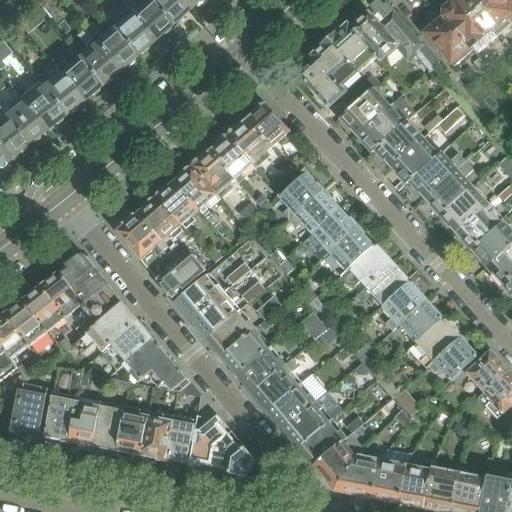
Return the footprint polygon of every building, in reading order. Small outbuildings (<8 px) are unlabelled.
[(9,19),(21,9),(14,0),(9,0),(0,8),(9,19)] [(135,4),(131,7),(125,0),(124,0),(120,3),(127,11),(126,12),(154,42),(160,36),(164,36),(168,33),(169,29),(171,27),(147,0),(146,0),(138,8),(135,4)] [(181,18),(189,11),(180,0),(147,0),(171,27),(174,24),(178,25),(182,21),(181,18)] [(203,0),(180,0),(189,11),(196,5),(200,5),(204,1),(203,0)] [(478,56),(499,39),(466,0),(466,1),(459,7),(453,7),(445,12),(445,18),(474,52),(478,56)] [(511,0),(465,0),(466,1),(466,0),(499,39),(511,27),(511,26),(508,22),(511,17),(511,0)] [(45,5),(38,11),(47,21),(53,16),(45,5)] [(392,12),(380,23),(370,11),(356,25),(358,28),(353,32),(377,58),(381,61),(395,48),(406,61),(413,54),(422,46),(410,32),(392,12)] [(146,49),(154,42),(126,12),(120,16),(123,21),(112,30),(136,58),(139,55),(142,56),(147,52),(146,49)] [(467,57),(474,52),(445,18),(425,34),(454,69),(467,58),(467,57)] [(28,19),(19,26),(27,35),(35,28),(28,19)] [(1,20),(0,20),(0,38),(10,31),(1,20)] [(112,30),(103,38),(92,24),(83,31),(118,73),(125,67),(128,67),(134,63),(133,60),(136,58),(112,30)] [(350,28),(345,28),(336,36),(337,39),(332,44),(359,74),(377,58),(353,32),(350,28)] [(111,79),(118,73),(83,31),(76,38),(84,47),(87,51),(77,60),(100,88),(103,86),(106,86),(111,82),(111,79)] [(342,89),(359,74),(332,44),(328,48),(324,46),(314,55),(316,60),(319,63),(342,89)] [(98,90),(100,88),(77,60),(67,69),(64,65),(59,68),(54,61),(50,64),(83,103),(90,97),(93,98),(98,94),(98,90)] [(484,76),(490,70),(480,60),(474,65),(484,76)] [(342,89),(319,63),(315,67),(312,64),(301,74),(301,78),(314,92),(313,93),(328,109),(346,93),(342,89)] [(76,108),(83,103),(50,64),(46,67),(52,74),(48,77),(51,81),(41,89),(65,117),(67,115),(70,115),(75,112),(76,108)] [(367,82),(373,90),(379,85),(372,77),(367,82)] [(65,117),(41,89),(37,84),(23,96),(18,89),(14,92),(13,93),(46,132),(53,126),(56,127),(61,123),(62,119),(65,117)] [(13,93),(14,92),(9,86),(5,89),(16,102),(11,106),(15,110),(5,117),(28,146),(29,145),(33,145),(39,141),(39,137),(46,132),(13,93)] [(373,90),(357,106),(352,109),(341,120),(351,130),(356,130),(361,135),(390,108),(373,90)] [(377,152),(409,122),(417,115),(401,97),(390,108),(361,135),(365,139),(363,144),(372,155),(377,152)] [(357,106),(351,99),(347,103),(348,104),(352,109),(357,106)] [(272,150),(291,134),(265,105),(263,106),(261,106),(255,111),(255,114),(252,116),(253,117),(247,122),(272,150)] [(28,146),(5,117),(0,111),(0,149),(9,161),(16,155),(19,156),(24,152),(25,148),(28,146)] [(438,127),(443,122),(438,116),(425,127),(430,134),(438,127)] [(448,118),(443,122),(438,127),(446,135),(455,126),(448,118)] [(269,153),(272,150),(247,122),(241,127),(241,126),(238,128),(236,128),(230,133),(229,135),(228,136),(258,170),(273,157),(269,153)] [(394,167),(424,139),(409,122),(377,152),(387,163),(390,163),(394,167)] [(246,181),(258,170),(228,136),(227,137),(224,137),(219,142),(218,146),(216,147),(217,148),(211,153),(236,181),(242,176),(246,181)] [(440,157),(424,139),(394,167),(399,172),(398,176),(407,186),(411,184),(440,157)] [(0,170),(1,171),(4,169),(4,165),(9,161),(0,149),(0,170)] [(230,186),(236,181),(211,153),(205,158),(204,158),(203,159),(200,159),(194,164),(193,168),(192,168),(218,197),(219,197),(223,201),(234,191),(230,186)] [(425,194),(429,198),(467,162),(460,155),(451,163),(443,154),(440,157),(411,184),(421,195),(422,194),(425,194)] [(511,168),(504,160),(498,165),(507,174),(511,168)] [(466,180),(475,171),(467,162),(429,198),(433,202),(433,207),(432,208),(442,218),(474,189),(466,180)] [(298,180),(304,175),(293,163),(288,169),(298,180)] [(222,202),(218,197),(192,168),(190,169),(188,169),(182,174),(182,177),(174,184),(199,213),(216,233),(223,227),(205,208),(207,207),(211,211),(222,202)] [(318,184),(316,186),(314,184),(314,181),(310,177),(308,177),(305,174),(304,175),(298,180),(289,189),(283,195),(278,199),(288,210),(283,215),(290,223),(293,221),(295,218),(324,191),(318,184)] [(283,195),(289,189),(277,177),(271,183),(283,195)] [(199,213),(174,184),(166,190),(163,191),(157,195),(157,198),(156,199),(182,229),(183,228),(187,232),(196,224),(192,219),(199,213)] [(499,198),(508,189),(505,184),(494,192),(499,198)] [(460,233),(490,206),(474,189),(442,218),(452,229),(452,228),(456,228),(460,233)] [(503,204),(511,196),(511,193),(508,189),(499,198),(503,204)] [(330,200),(331,199),(324,191),(295,218),(293,221),(290,223),(297,230),(302,226),(313,237),(340,211),(338,210),(338,207),(334,203),(332,203),(330,200)] [(263,212),(271,205),(263,197),(255,204),(263,212)] [(179,264),(191,254),(178,240),(184,235),(180,230),(182,229),(156,199),(154,201),(151,201),(145,206),(145,209),(137,215),(179,264)] [(261,215),(252,205),(240,216),(248,226),(261,215)] [(473,252),(505,222),(490,206),(460,233),(465,238),(463,242),(473,252)] [(352,221),(351,223),(340,211),(313,237),(330,255),(359,228),(352,221)] [(179,264),(137,215),(135,217),(134,216),(123,225),(124,227),(120,230),(119,237),(142,263),(158,282),(179,264)] [(511,247),(511,229),(505,222),(473,252),(482,263),(487,263),(491,267),(511,247)] [(364,237),(366,235),(359,228),(330,255),(347,273),(373,248),(372,246),(372,244),(368,239),(366,239),(364,237)] [(261,233),(254,239),(262,248),(269,242),(261,233)] [(217,263),(224,257),(214,247),(207,253),(217,263)] [(381,250),(378,249),(376,247),(373,248),(347,273),(342,278),(351,287),(355,288),(361,282),(367,289),(392,265),(385,257),(384,253),(381,250)] [(504,287),(511,279),(511,247),(491,267),(496,272),(495,277),(504,287)] [(279,267),(287,260),(278,250),(270,258),(279,267)] [(158,282),(173,300),(195,282),(206,273),(191,254),(179,264),(158,282)] [(124,304),(84,258),(80,257),(67,267),(68,269),(61,275),(60,275),(85,307),(82,309),(91,320),(96,327),(100,324),(124,304)] [(281,268),(287,275),(294,268),(287,262),(281,268)] [(245,265),(227,280),(233,287),(251,272),(245,265)] [(404,275),(401,274),(392,265),(367,289),(355,300),(359,305),(366,298),(369,301),(374,297),(384,308),(409,284),(408,282),(407,278),(404,275)] [(60,275),(61,275),(60,274),(59,275),(42,288),(68,321),(82,309),(85,307),(60,275)] [(225,295),(218,286),(209,275),(176,303),(186,316),(188,314),(194,321),(225,295)] [(414,287),(412,287),(409,284),(384,308),(382,309),(392,320),(386,325),(393,333),(401,326),(426,302),(419,294),(418,291),(414,287)] [(312,305),(318,300),(307,287),(300,292),(312,305)] [(49,335),(68,321),(42,288),(23,303),(49,335)] [(250,291),(242,298),(248,305),(257,298),(250,291)] [(209,339),(240,312),(225,295),(194,321),(200,329),(200,332),(204,337),(207,337),(209,339)] [(329,325),(335,319),(318,300),(312,305),(329,325)] [(438,313),(435,312),(426,302),(401,326),(393,333),(389,336),(393,341),(401,334),(403,337),(407,333),(417,344),(443,321),(441,319),(441,316),(438,313)] [(49,336),(49,335),(23,303),(5,317),(31,350),(49,336)] [(104,352),(139,322),(124,304),(100,324),(96,327),(87,335),(84,337),(74,345),(82,355),(95,344),(102,353),(104,352)] [(266,307),(257,314),(265,322),(268,319),(270,318),(273,315),(266,307)] [(224,357),(255,330),(240,312),(209,339),(210,341),(209,344),(213,349),(217,349),(224,357)] [(312,315),(301,325),(315,342),(328,331),(325,328),(313,314),(312,315)] [(0,348),(13,364),(31,350),(5,317),(4,316),(0,319),(0,348)] [(264,333),(275,324),(270,318),(268,319),(265,322),(259,327),(264,333)] [(91,320),(78,330),(84,337),(87,335),(96,327),(91,320)] [(448,325),(446,324),(443,321),(417,344),(410,351),(427,370),(460,339),(453,331),(452,328),(448,325)] [(125,363),(153,339),(139,322),(104,352),(102,353),(118,371),(126,364),(125,363)] [(321,338),(327,346),(339,337),(332,328),(321,338)] [(239,375),(271,349),(255,330),(224,357),(231,366),(230,369),(234,373),(237,374),(239,375)] [(64,339),(57,344),(65,353),(71,348),(64,339)] [(125,363),(126,364),(142,383),(148,379),(151,382),(157,389),(177,393),(202,398),(153,339),(125,363)] [(437,376),(443,371),(453,382),(478,359),(475,355),(475,353),(471,349),(469,349),(460,339),(429,367),(437,376)] [(367,345),(355,356),(360,363),(367,357),(373,352),(367,345)] [(293,361),(305,350),(301,346),(289,356),(293,361)] [(0,384),(17,371),(17,370),(13,364),(0,348),(0,384)] [(254,394),(286,367),(271,349),(239,375),(240,377),(240,380),(244,385),(247,386),(254,394)] [(334,359),(339,364),(349,356),(345,350),(334,359)] [(467,375),(485,395),(510,372),(492,352),(467,375)] [(362,365),(377,381),(383,376),(367,357),(360,363),(362,365)] [(296,367),(297,366),(294,361),(286,367),(254,394),(261,402),(261,405),(265,410),(267,410),(269,412),(301,385),(293,375),(299,370),(296,367)] [(361,366),(349,376),(358,387),(370,377),(361,366)] [(17,370),(17,371),(21,375),(27,383),(31,379),(22,367),(17,370)] [(511,374),(510,372),(485,395),(481,399),(500,419),(511,408),(511,374)] [(80,387),(82,375),(73,373),(68,397),(54,395),(44,443),(60,446),(60,442),(68,444),(77,399),(80,387)] [(22,386),(27,383),(21,375),(17,379),(22,386)] [(105,388),(107,379),(82,375),(80,387),(88,389),(89,384),(105,388)] [(393,400),(399,395),(384,377),(383,376),(377,381),(393,400)] [(129,393),(130,384),(107,379),(105,388),(129,393)] [(316,403),(301,385),(269,412),(271,414),(270,417),(275,422),(278,422),(284,430),(316,403)] [(39,438),(49,391),(24,386),(14,433),(15,433),(14,437),(30,440),(31,436),(39,438)] [(400,396),(399,395),(393,400),(393,401),(401,410),(408,405),(400,396)] [(299,448),(332,421),(340,414),(325,396),(316,403),(284,430),(291,438),(291,441),(295,446),(298,447),(299,448)] [(206,410),(209,406),(202,398),(200,409),(206,410)] [(92,452),(93,449),(102,404),(77,399),(68,444),(78,446),(77,449),(92,452)] [(421,409),(413,400),(403,410),(411,419),(421,409)] [(116,457),(125,409),(102,404),(93,449),(101,451),(101,454),(116,457)] [(210,420),(216,415),(213,410),(209,406),(206,410),(200,409),(199,418),(210,420)] [(125,409),(116,457),(131,460),(132,457),(140,458),(148,413),(125,409)] [(402,411),(395,419),(406,431),(412,422),(402,411)] [(165,463),(173,418),(148,413),(140,458),(139,462),(155,465),(156,461),(165,463)] [(218,417),(216,415),(210,420),(199,418),(198,423),(188,472),(189,467),(209,471),(214,448),(232,433),(218,417)] [(198,423),(173,418),(165,463),(173,465),(173,469),(188,472),(198,423)] [(314,467),(315,468),(348,440),(332,421),(299,448),(301,451),(301,454),(305,458),(308,458),(315,466),(314,467)] [(353,437),(366,426),(361,421),(349,432),(353,436),(353,437)] [(452,433),(467,441),(473,431),(458,423),(452,433)] [(233,459),(245,449),(232,433),(214,448),(209,471),(230,475),(233,459)] [(335,491),(363,456),(367,453),(353,437),(353,436),(348,440),(315,468),(317,470),(317,471),(321,477),(325,479),(335,491)] [(435,446),(429,461),(435,463),(441,449),(435,446)] [(261,482),(267,475),(245,449),(233,459),(230,475),(261,482)] [(381,461),(373,499),(383,501),(382,506),(398,509),(407,465),(414,454),(407,456),(394,453),(390,450),(381,460),(381,461)] [(373,499),(381,461),(381,460),(363,456),(335,491),(357,495),(356,496),(357,496),(359,498),(369,500),(372,499),(373,499)] [(414,511),(416,508),(426,510),(434,471),(407,465),(398,509),(412,511),(414,511)] [(453,511),(461,473),(435,467),(434,471),(426,510),(437,511),(436,511),(453,511)] [(481,511),(490,468),(485,467),(483,477),(461,473),(453,511),(481,511)] [(508,511),(511,495),(511,472),(495,469),(490,468),(481,511),(508,511)]
